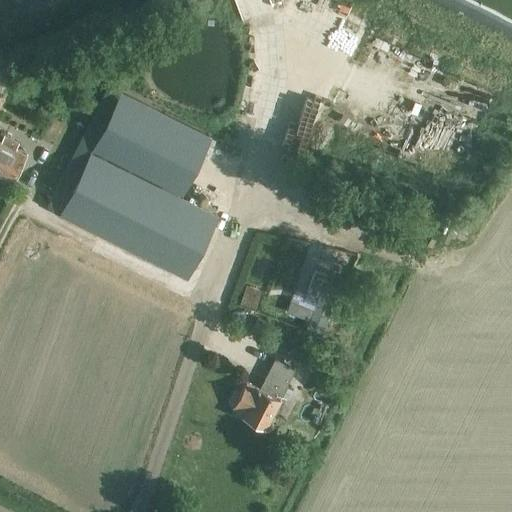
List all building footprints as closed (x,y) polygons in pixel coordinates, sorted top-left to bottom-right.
[(329,114),(463,170),(503,77),(369,21),(329,114)] [(62,175),(46,207),(58,213),(185,276),(216,214),(180,196),(210,135),(108,84),(78,143),(62,175)] [(0,139),(0,179),(9,183),(23,156),(13,151),(17,143),(2,136),(0,139)] [(294,291),(286,312),(308,320),(304,330),(321,337),(323,332),(343,279),(325,272),(324,276),(321,275),(313,272),(305,296),(300,294),(294,291)] [(246,285),(239,303),(254,309),(260,290),(246,285)] [(309,357),(306,365),(310,371),(318,370),(321,363),(316,356),(309,357)] [(259,388),(246,381),(233,406),(244,412),(241,416),(265,428),(280,398),(279,398),(295,368),(274,358),(259,388)]
